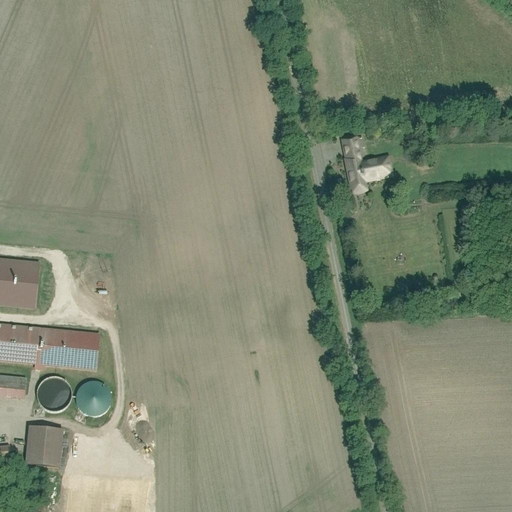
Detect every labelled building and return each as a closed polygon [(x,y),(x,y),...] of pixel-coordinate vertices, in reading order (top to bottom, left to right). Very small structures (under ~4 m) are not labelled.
[(359,140),(340,145),(352,201),(371,197),(369,187),(393,182),(388,160),(364,165),(359,140)] [(40,328),(0,324),(0,361),(37,365),(40,328)] [(40,328),(37,365),(98,371),(102,334),(40,328)] [(28,378),(0,375),(0,397),(26,400),(28,378)] [(35,386),(45,413),(69,404),(58,377),(35,386)] [(102,413),(107,410),(110,405),(111,400),(111,395),(108,390),(105,386),(100,384),(94,384),(89,385),(85,388),(82,392),(80,397),(81,403),(83,407),(87,411),(92,413),(97,414),(102,413)] [(67,431),(33,427),(29,464),(63,468),(67,431)] [(12,447),(0,448),(0,463),(14,462),(12,447)]
